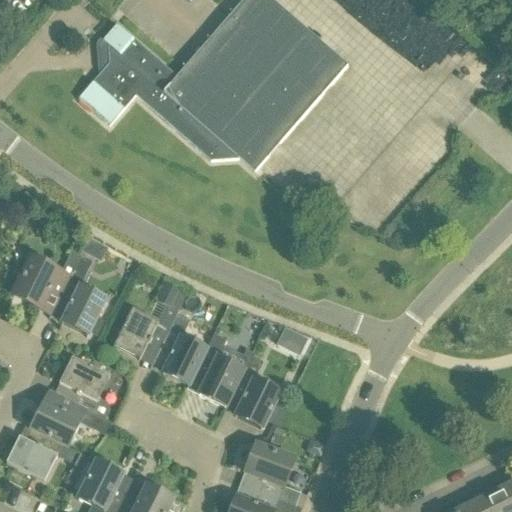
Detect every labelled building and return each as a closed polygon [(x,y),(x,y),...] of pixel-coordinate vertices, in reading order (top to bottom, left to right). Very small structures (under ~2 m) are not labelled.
[(254,176),(347,69),(267,0),(245,0),(177,79),(116,27),(102,43),(107,48),(108,66),(98,78),(78,101),(109,129),(135,98),(211,164),(238,162),(254,176)] [(384,0),(383,0),(375,9),(410,40),(419,31),(384,0)] [(396,0),(417,21),(426,12),(413,0),(396,0)] [(430,73),(466,40),(454,28),(444,17),(409,50),(430,73)] [(68,284),(81,259),(71,254),(61,276),(31,261),(23,257),(15,260),(17,267),(13,274),(23,279),(13,299),(52,318),(68,284)] [(80,290),(92,264),(81,259),(68,284),(52,318),(50,321),(87,340),(89,336),(97,339),(104,324),(97,320),(106,302),(80,290)] [(132,313),(114,351),(141,364),(150,346),(161,352),(178,318),(176,317),(178,315),(179,316),(186,302),(185,301),(188,294),(178,289),(178,291),(163,283),(154,303),(165,309),(157,325),(132,313)] [(161,352),(160,353),(171,359),(162,377),(189,390),(206,356),(207,353),(181,340),(189,324),(178,318),(161,352)] [(306,342),(285,331),(276,348),(298,359),(306,342)] [(226,411),(244,374),(242,373),(220,362),(228,345),(214,338),(207,353),(189,390),(188,392),(226,411)] [(244,374),(226,411),(224,414),(260,433),(265,424),(277,430),(289,405),(277,399),(279,395),(254,383),(263,364),(249,358),(242,373),(244,374)] [(99,402),(110,380),(72,362),(54,399),(99,421),(105,408),(101,403),(99,402)] [(99,421),(54,399),(49,396),(31,433),(62,448),(68,451),(80,426),(102,437),(108,425),(99,421)] [(280,449),(284,440),(281,439),(283,434),(276,431),(271,428),(265,441),(280,449)] [(62,448),(31,433),(24,430),(6,467),(44,486),(57,459),(70,466),(75,455),(68,451),(62,448)] [(302,511),(306,498),(284,490),(294,464),(255,449),(240,489),(295,510),(302,511)] [(80,477),(88,462),(79,457),(71,472),(80,477)] [(120,511),(135,483),(96,464),(78,502),(98,511),(120,511)] [(167,511),(173,501),(135,483),(120,511),(167,511)] [(511,509),(511,484),(502,489),(511,509)] [(294,511),(295,510),(240,489),(230,511),(294,511)] [(486,511),(511,511),(511,509),(502,489),(480,500),(486,511)] [(458,511),(486,511),(480,500),(458,511)]
